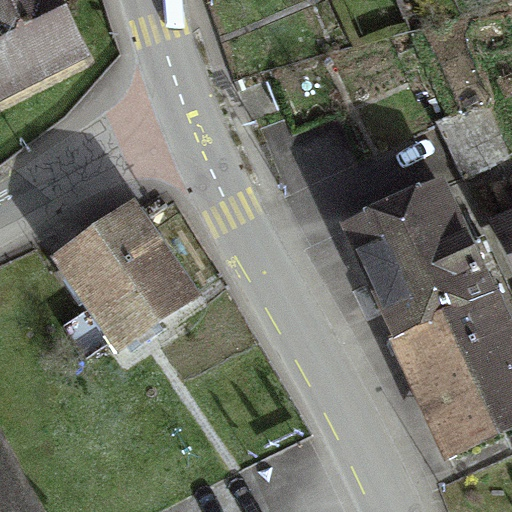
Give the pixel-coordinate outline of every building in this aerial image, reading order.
[(0,0),(0,102),(74,69),(58,34),(40,42),(21,0),(0,0)] [(511,340),(442,183),(343,227),(446,457),(511,427),(511,340)] [(130,200),(50,258),(122,357),(201,299),(130,200)] [(511,212),(498,219),(511,250),(511,212)] [(184,411),(112,453),(146,511),(155,511),(221,474),(184,411)] [(0,511),(22,511),(0,459),(0,511)]
